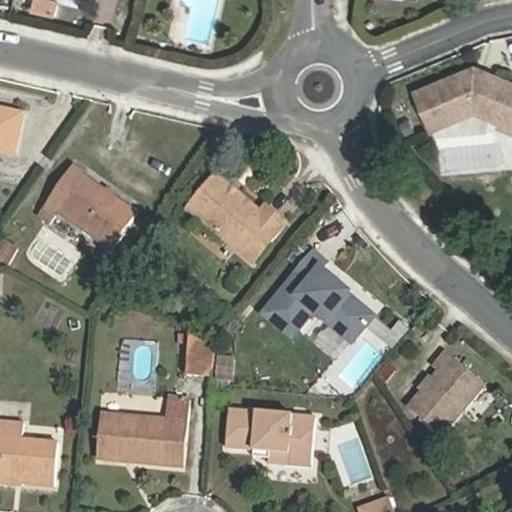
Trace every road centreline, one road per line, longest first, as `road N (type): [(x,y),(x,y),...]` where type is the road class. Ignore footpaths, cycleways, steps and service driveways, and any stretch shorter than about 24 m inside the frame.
road 1 (residential): [(0,46),(249,104),(287,100)]
road 2 (residential): [(511,330),(374,202),(334,124)]
road 3 (residential): [(511,15),(361,71)]
